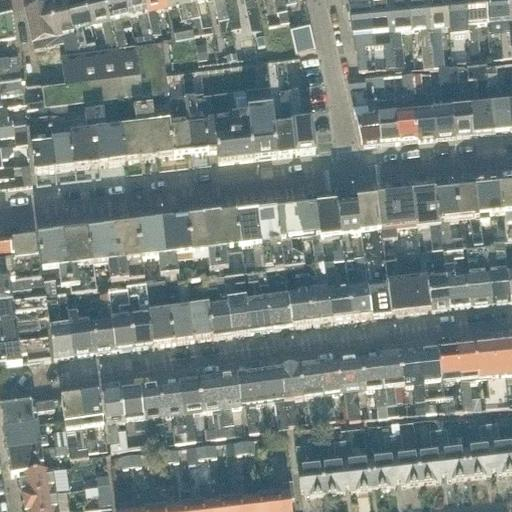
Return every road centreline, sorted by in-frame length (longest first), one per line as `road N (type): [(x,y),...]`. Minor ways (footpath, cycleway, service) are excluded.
road 1 (residential): [(0,391),(511,324)]
road 2 (residential): [(0,220),(350,178)]
road 3 (residential): [(350,178),(317,0)]
road 4 (residential): [(350,178),(511,162)]
